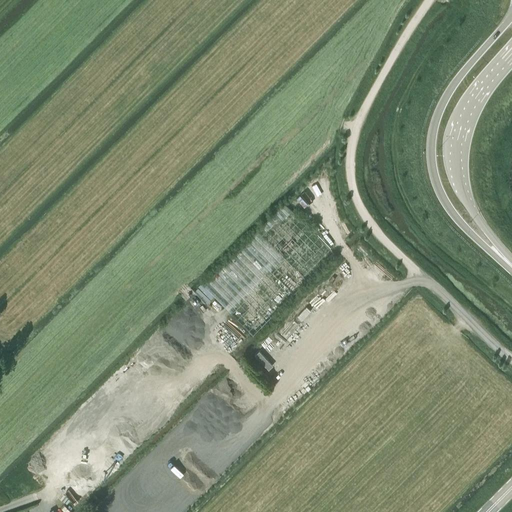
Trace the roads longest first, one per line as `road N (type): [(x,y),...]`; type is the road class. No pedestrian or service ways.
road 1 (track): [(511,359),(376,232),(352,187),(351,139),(428,0)]
road 2 (tertiary): [(511,17),(452,86),(430,149),(447,205),(511,269)]
road 3 (tertiary): [(511,260),(473,211),(456,155),(472,104),(511,58)]
